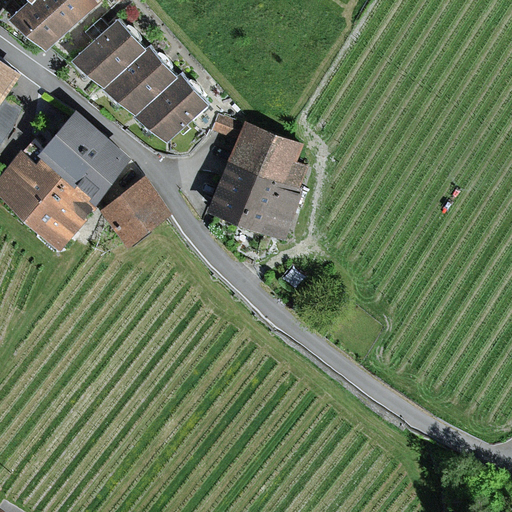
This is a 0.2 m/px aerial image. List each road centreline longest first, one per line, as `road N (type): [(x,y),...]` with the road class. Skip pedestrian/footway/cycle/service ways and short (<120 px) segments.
road 1 (track): [(511,463),(374,390),(253,293),(188,225)]
road 2 (residential): [(188,225),(151,163),(0,43)]
